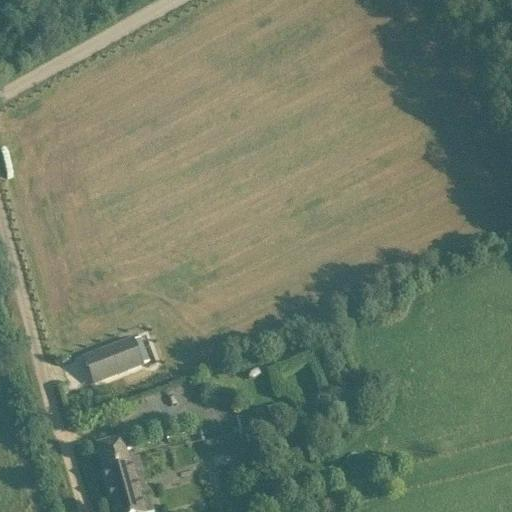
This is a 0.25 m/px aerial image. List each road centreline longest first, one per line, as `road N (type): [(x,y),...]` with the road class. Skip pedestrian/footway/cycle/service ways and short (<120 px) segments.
road 1 (track): [(85,511),(0,222)]
road 2 (track): [(0,101),(183,0)]
